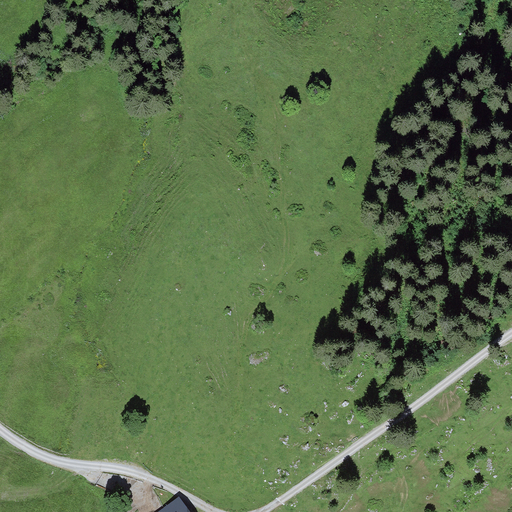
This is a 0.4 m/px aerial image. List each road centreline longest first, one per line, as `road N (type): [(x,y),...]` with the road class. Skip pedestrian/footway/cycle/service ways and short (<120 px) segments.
road 1 (track): [(134,471),(206,441),(230,418),(247,324),(288,261),(272,0)]
road 2 (track): [(260,511),(511,332)]
road 3 (track): [(0,427),(59,462),(134,471),(217,511)]
